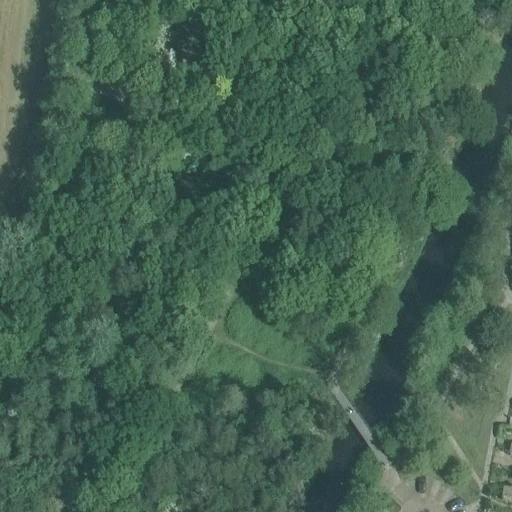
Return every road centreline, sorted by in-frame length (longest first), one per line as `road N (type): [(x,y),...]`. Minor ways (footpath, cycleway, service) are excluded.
road 1 (unknown): [(77,511),(132,309),(170,117)]
road 2 (unknown): [(199,0),(170,117)]
